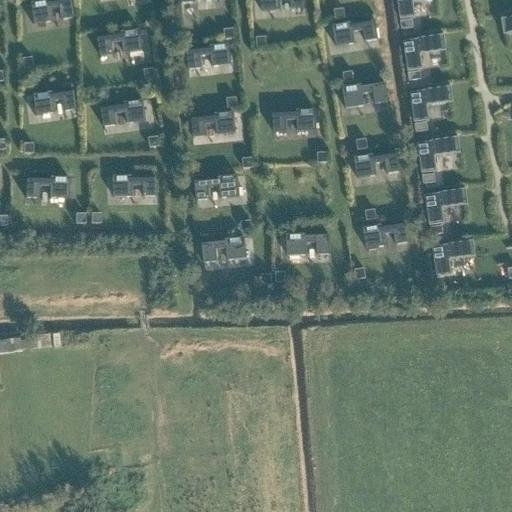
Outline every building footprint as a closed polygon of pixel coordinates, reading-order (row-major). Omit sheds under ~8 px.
[(75,21),(71,0),(59,0),(29,5),(32,27),(51,25),(49,13),(60,12),(61,23),(75,21)] [(305,11),(304,0),(261,0),(262,13),(281,12),(280,1),(291,0),(292,12),(305,11)] [(397,0),(401,22),(415,20),(413,5),(439,1),(439,0),(397,0)] [(343,10),(334,11),(335,21),(344,20),(343,10)] [(511,19),(502,22),(504,37),(511,35),(511,19)] [(379,43),(376,20),(333,25),(336,48),(355,46),(353,34),(364,33),(365,45),(379,43)] [(412,22),(400,24),(402,32),(413,30),(412,22)] [(143,54),(140,31),(97,38),(101,60),(119,57),(118,46),(128,45),(130,56),(143,54)] [(234,31),(225,32),(225,41),(235,40),(234,31)] [(419,42),(404,45),(408,74),(423,72),(421,57),(447,53),(445,38),(419,42)] [(265,39),(256,39),(256,49),(266,48),(265,39)] [(230,46),(187,49),(188,72),(202,71),(201,60),(212,59),(212,70),(231,69),(230,46)] [(31,60),(22,61),(23,70),(32,69),(31,60)] [(154,70),(144,71),(145,81),(155,80),(154,70)] [(352,74),(343,75),(344,85),(354,83),(352,74)] [(420,74),(408,76),(409,84),(421,82),(420,74)] [(389,106),(386,83),(343,88),(346,111),(365,109),(363,98),(374,96),(375,108),(389,106)] [(426,94),(411,96),(416,126),(430,124),(428,108),(454,105),(452,89),(426,93),(426,94)] [(77,113),(73,90),(31,96),(34,119),(53,116),(51,105),(62,103),(63,115),(77,113)] [(237,100),(227,101),(228,111),(237,110),(237,100)] [(146,126),(143,103),(100,109),(104,132),(123,129),(121,118),(131,116),(133,128),(146,126)] [(316,111),(273,113),(274,136),(287,135),(287,124),(297,123),(298,135),(317,134),(316,111)] [(235,113),(192,116),(193,140),(207,139),(206,127),(217,126),(217,138),(236,136),(235,113)] [(427,125),(415,127),(416,135),(428,133),(427,125)] [(158,139),(149,140),(150,150),(159,149),(158,139)] [(434,144),(419,146),(424,176),(438,174),(436,159),(462,155),(460,140),(434,144)] [(366,141),(356,143),(358,152),(367,151),(366,141)] [(32,146),(23,146),(23,155),(32,155),(32,146)] [(401,176),(398,153),(355,159),(358,181),(377,179),(375,168),(386,166),(387,178),(401,176)] [(327,155),(317,155),(318,165),(327,164),(327,155)] [(252,161),(243,162),(244,171),(253,171),(252,161)] [(434,176),(422,178),(423,186),(435,184),(434,176)] [(238,177),(195,180),(197,203),(210,202),(209,191),(220,190),(221,201),(240,200),(238,177)] [(156,201),(156,178),(113,178),(113,201),(132,201),(132,190),(142,190),(142,201),(156,201)] [(67,180),(24,179),(24,202),(37,203),(37,191),(48,191),(48,203),(67,203),(67,180)] [(442,196),(428,198),(432,228),(447,226),(445,211),(471,207),(468,192),(442,195),(442,196)] [(375,212),(365,214),(367,223),(376,222),(375,212)] [(84,216),(75,216),(75,226),(84,226),(84,216)] [(99,216),(90,216),(90,226),(100,226),(99,216)] [(251,223),(241,224),(242,234),(252,232),(251,223)] [(410,247),(407,224),(364,231),(368,253),(386,250),(385,239),(395,237),(397,249),(410,247)] [(442,228),(430,229),(431,237),(443,236),(442,228)] [(331,260),(330,236),(287,238),(288,261),(307,260),(306,249),(317,248),(317,260),(331,260)] [(246,239),(203,242),(204,265),(218,264),(217,253),(228,252),(228,263),(247,262),(246,239)] [(447,248),(433,250),(437,280),(452,278),(450,262),(476,258),(473,243),(447,247),(447,248)] [(364,271),(355,272),(356,282),(366,280),(364,271)] [(285,275),(276,275),(276,284),(285,284),(285,275)] [(272,277),(262,277),(262,287),(272,287),(272,277)] [(18,339),(0,341),(0,356),(20,353),(18,339)]
